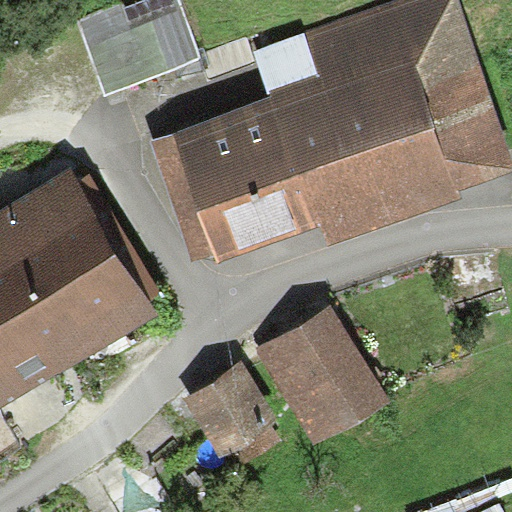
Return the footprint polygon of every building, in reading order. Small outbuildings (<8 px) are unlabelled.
[(180,0),(128,0),(82,17),(106,83),(199,49),(180,0)] [(147,134),(189,247),(215,237),(219,249),(315,213),(326,242),(468,189),(464,177),(511,159),(511,119),(467,0),(371,0),(254,44),(268,82),(174,117),(176,123),(147,134)] [(0,395),(158,298),(70,154),(0,192),(0,395)] [(330,296),(257,342),(313,429),(386,382),(330,296)] [(239,359),(183,394),(215,444),(271,409),(239,359)]
